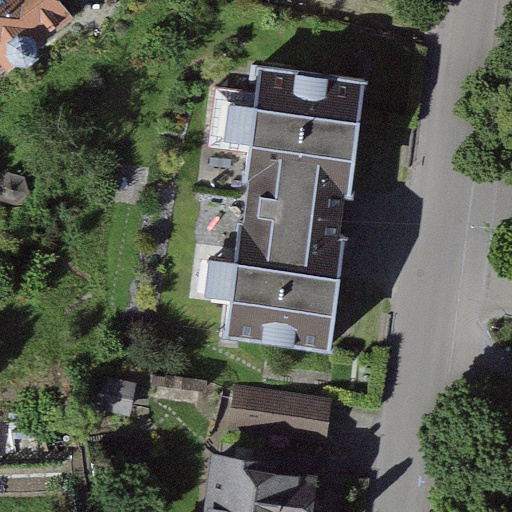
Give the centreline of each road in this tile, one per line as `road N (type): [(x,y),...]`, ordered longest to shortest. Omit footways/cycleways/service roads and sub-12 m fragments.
road 1 (residential): [(436,260),(403,511)]
road 2 (residential): [(474,0),(448,182)]
